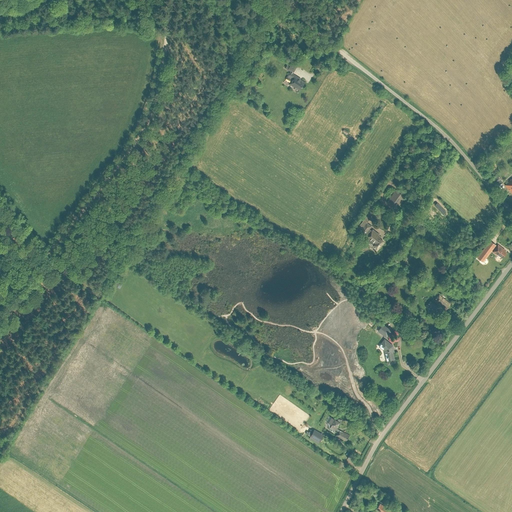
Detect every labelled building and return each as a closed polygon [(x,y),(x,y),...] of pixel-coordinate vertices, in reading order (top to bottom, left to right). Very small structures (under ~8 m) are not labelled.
[(294,65),(292,63),(290,66),(297,71),(301,64),(296,61),(294,65)] [(287,76),(285,79),(290,82),(289,83),(295,87),(299,89),(304,82),(299,78),(292,73),(294,69),(289,66),(287,65),(285,68),(290,71),(289,73),(287,76)] [(496,185),(499,183),(499,184),(502,181),(498,177),(495,174),(490,178),(496,185)] [(404,196),(395,189),(386,202),(396,208),(404,196)] [(371,226),(366,222),(363,220),(357,228),(366,236),(365,238),(377,248),(383,241),(379,238),(380,238),(370,229),(369,230),(369,229),(369,228),(371,226)] [(484,258),(492,248),(495,244),(490,241),(478,258),(482,261),(485,258),(484,258)] [(497,244),(492,251),(496,255),(497,254),(502,257),(506,252),(504,250),(497,244)] [(434,300),(439,304),(440,303),(442,305),(441,306),(445,309),(450,304),(439,294),(434,300)] [(437,306),(430,300),(427,305),(433,310),(437,306)] [(412,313),(406,309),(403,312),(409,317),(412,313)] [(392,330),(383,324),(378,331),(386,337),(392,330)] [(383,349),(384,350),(385,353),(387,353),(387,356),(387,357),(388,360),(387,360),(387,364),(391,363),(391,362),(394,362),(393,359),(394,359),(391,348),(393,348),(392,345),(384,339),(381,344),(384,346),(383,349)] [(345,433),(336,428),(339,422),(341,419),(338,418),(337,420),(331,417),(328,422),(331,424),(329,427),(335,430),(335,429),(338,431),(335,435),(340,438),(340,437),(342,438),(341,439),(345,441),(349,435),(345,433)] [(322,436),(313,431),(310,436),(319,441),(322,436)] [(380,503),(376,509),(380,511),(393,511),(392,510),(391,511),(387,507),(386,508),(380,503)]
